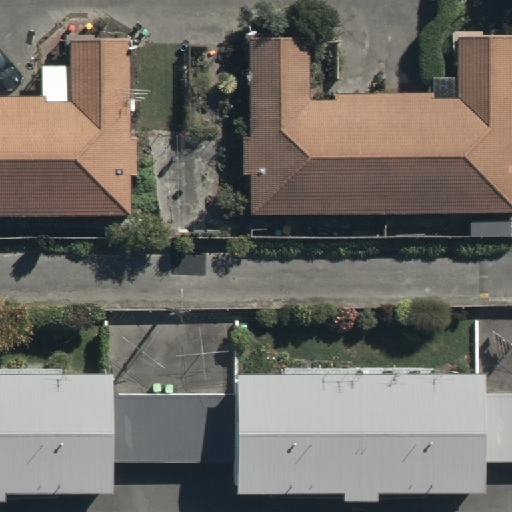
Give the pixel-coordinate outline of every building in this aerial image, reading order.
[(310,37),(248,38),(250,212),(511,208),(511,35),(456,36),(457,98),(311,100),(310,37)] [(0,214),(134,213),(132,39),(70,40),(70,102),(0,103),(0,214)] [(111,368),(0,369),(0,495),(112,494),(112,460),(111,394),(111,368)] [(479,373),(236,376),(236,396),(237,461),(237,498),(481,496),(480,463),(479,394),(479,373)] [(236,396),(111,394),(112,460),(237,461),(236,396)] [(511,394),(479,394),(480,463),(511,462),(511,394)]
